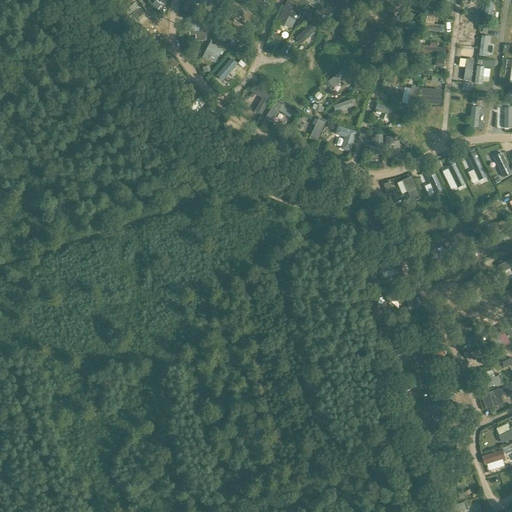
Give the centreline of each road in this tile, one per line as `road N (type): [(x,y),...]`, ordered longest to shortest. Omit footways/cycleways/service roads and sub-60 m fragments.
road 1 (unknown): [(456,0),(442,145)]
road 2 (unknown): [(504,0),(487,138)]
